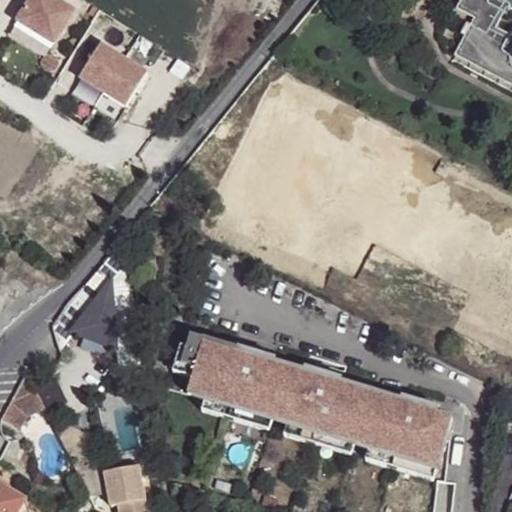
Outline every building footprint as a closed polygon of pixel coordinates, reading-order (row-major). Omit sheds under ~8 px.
[(52,0),(33,0),(20,24),(56,46),(75,13),(52,0)] [(511,0),(471,0),(463,18),(475,24),(458,56),(511,84),(511,0)] [(114,43),(94,77),(141,104),(162,70),(114,43)] [(511,84),(458,56),(455,61),(511,90),(511,84)] [(121,370),(142,367),(124,259),(118,253),(103,269),(101,268),(54,324),(62,348),(77,328),(82,321),(105,333),(115,332),(117,343),(121,370)] [(117,343),(115,332),(105,333),(82,321),(77,328),(108,344),(117,343)] [(229,350),(181,336),(174,362),(187,366),(179,395),(196,400),(264,420),(279,424),(346,444),(361,448),(429,468),(444,417),(429,413),(409,407),(313,379),(294,373),(265,365),(246,359),(228,354),(229,350)] [(248,353),(246,359),(265,365),(267,359),(248,353)] [(511,368),(504,365),(499,377),(511,382),(511,368)] [(315,372),(296,367),(294,373),(313,379),(315,372)] [(26,371),(0,415),(0,420),(11,426),(33,386),(26,371)] [(50,382),(35,390),(43,405),(58,399),(50,382)] [(33,386),(11,426),(18,430),(25,415),(44,408),(43,405),(35,390),(33,386)] [(264,420),(196,400),(193,412),(261,432),(264,420)] [(431,406),(411,400),(409,407),(429,413),(431,406)] [(79,474),(99,469),(90,436),(65,423),(55,429),(79,474)] [(346,444),(279,424),(275,436),(343,455),(346,444)] [(146,449),(154,448),(153,437),(144,439),(146,449)] [(429,468),(361,448),(357,459),(425,479),(429,468)] [(150,511),(140,465),(106,473),(114,507),(122,506),(123,511),(150,511)] [(99,469),(79,474),(90,495),(104,492),(99,469)] [(0,511),(30,511),(28,498),(0,480),(0,511)]
